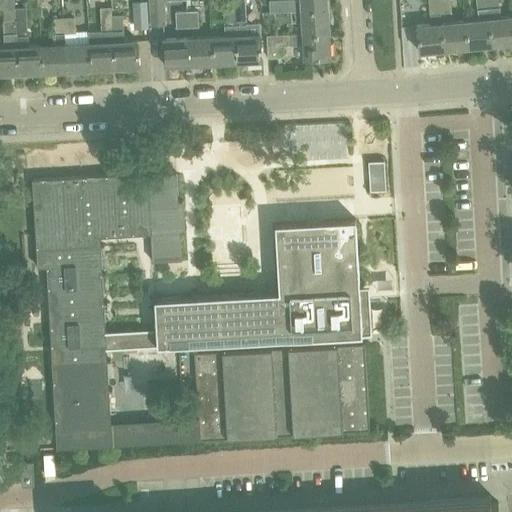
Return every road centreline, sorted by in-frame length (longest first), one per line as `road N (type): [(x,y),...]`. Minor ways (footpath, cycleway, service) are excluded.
road 1 (residential): [(511,444),(131,468),(50,495),(0,497)]
road 2 (residential): [(0,115),(364,92)]
road 3 (residential): [(364,92),(511,79)]
